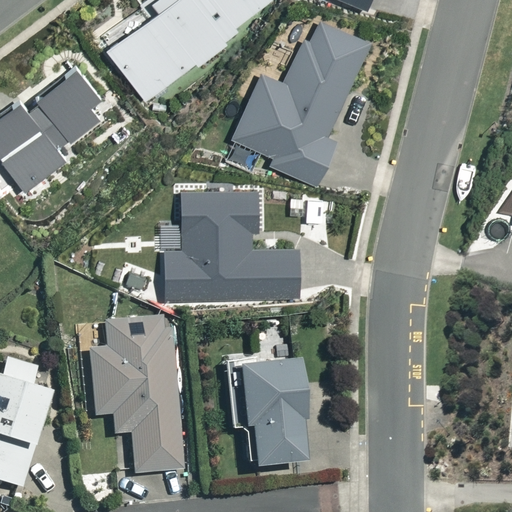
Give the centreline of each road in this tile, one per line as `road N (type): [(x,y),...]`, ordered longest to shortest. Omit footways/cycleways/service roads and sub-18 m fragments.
road 1 (residential): [(397,511),(403,263),(468,0)]
road 2 (unknown): [(353,495),(201,511)]
